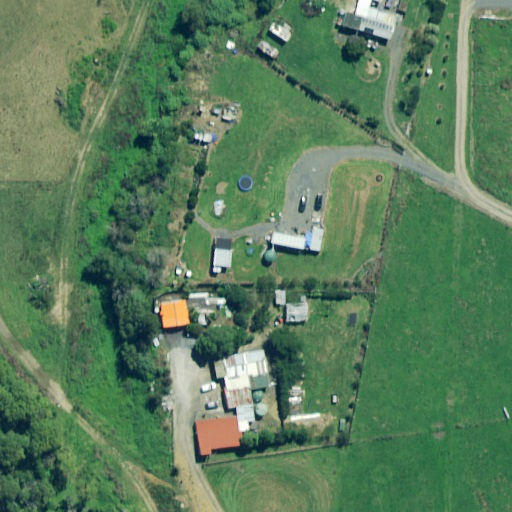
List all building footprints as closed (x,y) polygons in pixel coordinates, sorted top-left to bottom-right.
[(367,0),(343,0),(337,26),(388,40),(394,17),(365,9),(367,0)] [(234,221),(224,221),(225,236),(234,236),(234,221)] [(227,251),(211,249),(209,265),(226,267),(227,251)] [(283,291),(273,291),(272,304),(282,305),(283,291)] [(202,304),(202,295),(182,296),(182,304),(202,304)] [(206,449),(237,445),(246,444),(244,423),(249,422),(244,374),(265,372),(263,352),(218,357),(224,410),(232,409),(233,417),(192,422),(196,456),(207,454),(206,449)]
